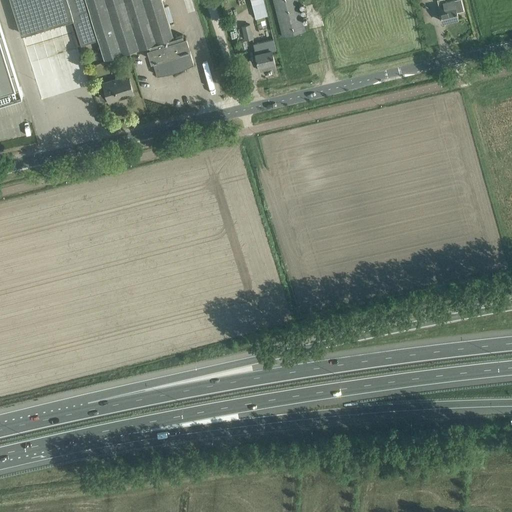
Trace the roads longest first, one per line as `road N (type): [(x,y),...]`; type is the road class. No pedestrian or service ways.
road 1 (motorway): [(511,306),(145,387),(88,410)]
road 2 (motorway): [(511,342),(88,410)]
road 3 (motorway): [(131,426),(511,368)]
road 4 (motorway): [(131,426),(511,404)]
road 5 (tertiary): [(243,111),(511,46)]
road 6 (tertiary): [(0,169),(243,111)]
road 7 (motorway): [(0,455),(131,426)]
